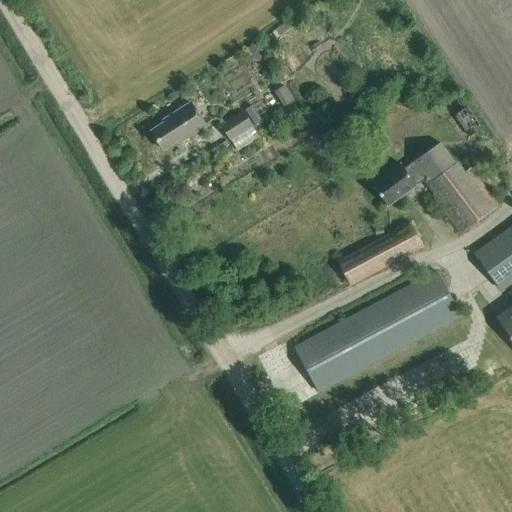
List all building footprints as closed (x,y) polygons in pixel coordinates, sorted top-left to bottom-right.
[(294,101),(284,85),(274,91),(284,107),(294,101)] [(163,124),(150,132),(162,151),(176,142),(177,144),(204,127),(189,104),(162,121),(163,124)] [(246,109),(256,125),(263,121),(253,105),(246,109)] [(468,107),(453,118),(469,140),(484,130),(468,107)] [(244,111),(221,125),(230,140),(254,127),(244,111)] [(441,141),(403,169),(401,165),(373,185),(387,206),(415,186),(415,187),(424,180),(427,185),(434,195),(431,197),(460,235),(500,206),(472,169),(467,172),(458,162),(441,141)] [(350,282),(422,244),(410,224),(339,262),(350,282)] [(502,291),(511,283),(511,228),(475,255),(502,291)] [(461,318),(436,272),(294,348),(319,394),(461,318)] [(511,306),(497,317),(511,338),(511,306)]
